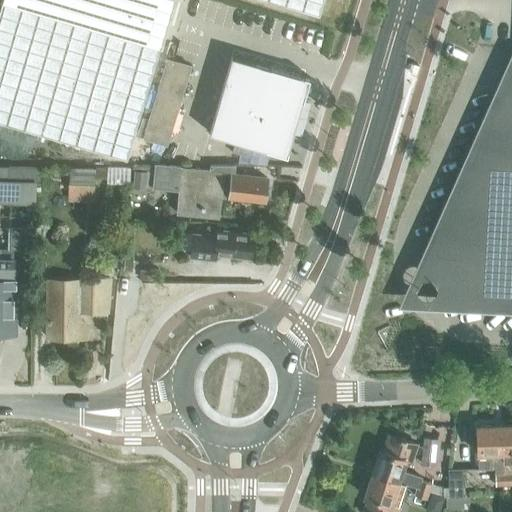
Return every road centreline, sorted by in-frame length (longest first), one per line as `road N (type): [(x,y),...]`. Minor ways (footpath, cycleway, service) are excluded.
road 1 (residential): [(286,391),(511,388)]
road 2 (primary): [(343,201),(403,0)]
road 3 (primary): [(279,358),(336,252),(343,201)]
road 4 (primary): [(343,201),(254,336)]
road 5 (unclassified): [(54,404),(86,421),(120,425),(191,416)]
road 6 (unclassified): [(181,391),(54,404)]
